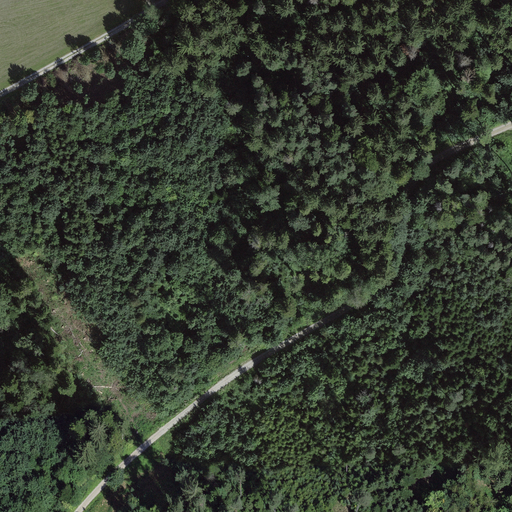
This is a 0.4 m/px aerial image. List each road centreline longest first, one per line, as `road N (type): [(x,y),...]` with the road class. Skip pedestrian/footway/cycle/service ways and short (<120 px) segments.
road 1 (track): [(77,511),(196,403),(383,287),(399,269),(412,177),(511,125)]
road 2 (track): [(169,0),(0,92)]
